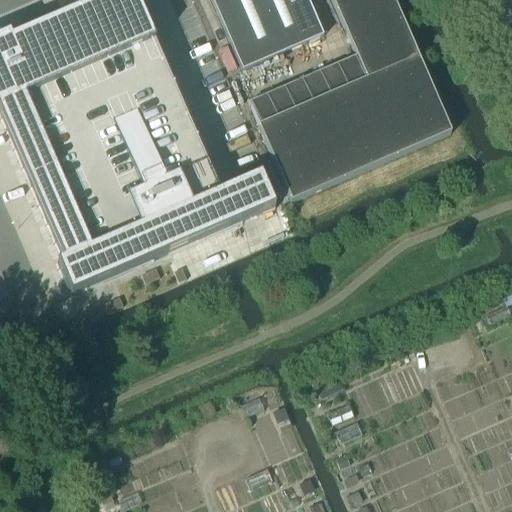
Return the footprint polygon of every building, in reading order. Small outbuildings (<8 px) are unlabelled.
[(134,0),(105,0),(0,45),(0,124),(61,264),(55,267),(69,300),(274,211),(260,178),(219,196),(134,0)] [(208,0),(240,73),(321,39),(304,0),(208,0)] [(285,93),(249,109),(258,129),(257,129),(263,142),(290,205),(449,136),(389,0),(328,0),(354,59),(364,83),(294,113),(285,93)] [(511,0),(490,0),(502,27),(511,23),(511,0)] [(501,93),(511,88),(511,76),(506,62),(491,68),(501,93)]
